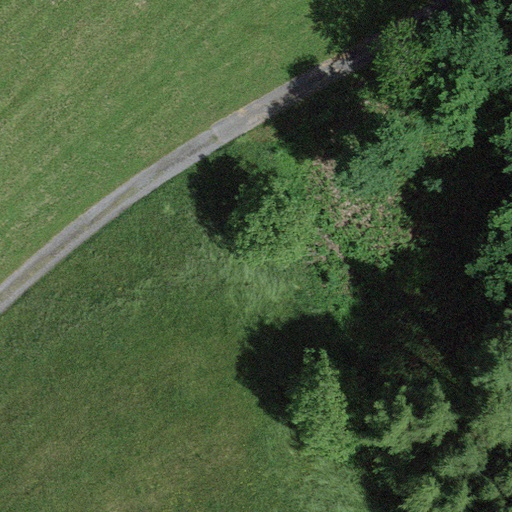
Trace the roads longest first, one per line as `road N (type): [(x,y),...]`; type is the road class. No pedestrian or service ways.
road 1 (track): [(0,327),(54,267),(272,94)]
road 2 (track): [(424,0),(272,94)]
